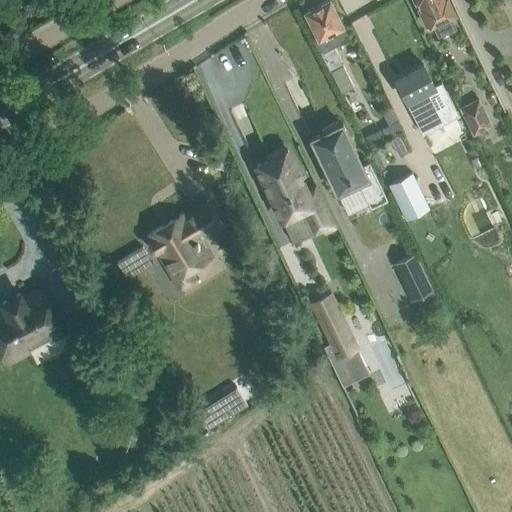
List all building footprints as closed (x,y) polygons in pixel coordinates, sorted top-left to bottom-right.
[(318,38),(315,40),(321,53),(330,48),(350,38),(330,0),(324,0),(304,11),(318,38)] [(415,0),(416,0),(415,0),(422,0),(425,6),(420,8),(428,24),(431,22),(438,35),(455,27),(449,14),(452,12),(446,0),(415,0)] [(330,48),(321,53),(330,71),(331,70),(339,66),(330,48)] [(438,92),(423,63),(395,78),(410,106),(438,92)] [(331,70),(341,91),(353,85),(342,64),(339,66),(331,70)] [(478,99),(461,107),(473,133),(490,125),(478,99)] [(388,198),(385,193),(369,160),(362,164),(342,122),(339,124),(337,119),(321,127),(323,131),(310,138),(337,192),(358,182),(370,207),(388,198)] [(389,125),(382,129),(388,140),(404,131),(398,121),(389,125)] [(373,151),(393,191),(418,178),(398,139),(373,151)] [(333,226),(317,193),(314,187),(307,190),(287,149),(284,151),(282,146),(266,154),(268,158),(256,164),(282,219),(303,209),(314,231),(323,227),(324,230),(333,226)] [(148,244),(151,249),(154,250),(157,248),(179,285),(193,277),(188,269),(208,257),(196,238),(221,223),(209,202),(183,217),(181,213),(148,233),(152,239),(149,241),(148,244)] [(435,287),(417,250),(393,262),(411,298),(435,287)] [(62,324),(43,287),(26,296),(21,298),(19,293),(2,302),(5,307),(0,309),(0,349),(5,359),(21,351),(18,346),(38,335),(41,340),(64,328),(62,324)] [(330,291),(309,301),(335,357),(356,347),(330,291)] [(95,323),(69,337),(73,344),(86,370),(113,356),(95,323)] [(220,404),(194,421),(201,433),(228,416),(220,404)]
